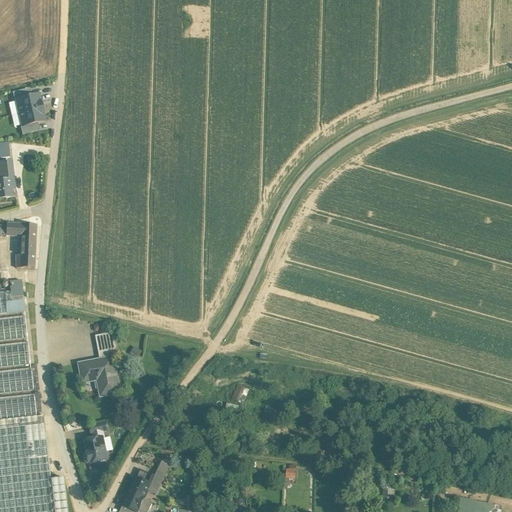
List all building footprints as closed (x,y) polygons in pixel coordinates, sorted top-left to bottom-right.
[(16,100),(29,98),(27,89),(12,93),(14,101),(16,100)] [(19,114),(41,108),(39,95),(29,98),(16,100),(19,114)] [(37,132),(35,124),(22,127),(20,127),(22,135),(37,132)] [(0,162),(0,199),(12,198),(11,191),(13,191),(10,161),(0,162)] [(21,225),(6,224),(6,225),(6,236),(6,237),(20,237),(21,225)] [(36,225),(21,225),(20,237),(19,256),(16,256),(16,268),(35,269),(35,256),(36,225)] [(10,291),(0,292),(0,315),(25,313),(22,281),(9,282),(10,291)] [(25,316),(0,318),(0,341),(28,339),(25,316)] [(113,333),(96,337),(98,352),(116,349),(113,333)] [(28,342),(0,344),(0,368),(31,365),(28,342)] [(116,349),(98,352),(100,360),(79,364),(82,384),(97,381),(100,398),(120,394),(113,359),(117,358),(116,349)] [(31,368),(0,371),(0,394),(34,391),(31,368)] [(34,394),(0,397),(0,420),(36,417),(34,394)] [(0,420),(0,511),(54,511),(51,480),(43,416),(0,420)] [(106,423),(89,427),(91,435),(92,434),(93,440),(102,438),(102,439),(104,439),(103,432),(108,431),(106,423)] [(93,440),(84,442),(86,454),(84,455),(83,456),(84,463),(86,464),(88,464),(89,465),(107,461),(102,439),(102,438),(93,440)] [(286,478),(296,478),(296,465),(286,465),(286,478)] [(155,494),(162,480),(155,477),(149,474),(148,474),(142,471),(139,473),(137,478),(136,477),(131,488),(146,495),(148,491),(155,494)] [(164,474),(158,471),(155,477),(162,480),(164,474)] [(67,511),(64,478),(51,480),(54,511),(67,511)] [(144,499),(146,495),(131,488),(123,507),(134,511),(148,511),(152,505),(151,502),(144,499)] [(458,511),(491,511),(493,504),(461,498),(458,511)]
